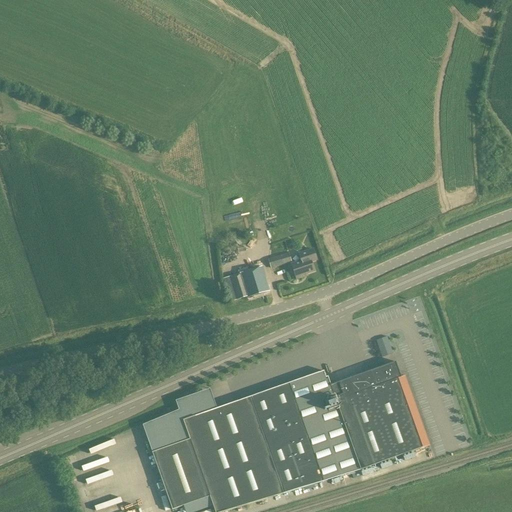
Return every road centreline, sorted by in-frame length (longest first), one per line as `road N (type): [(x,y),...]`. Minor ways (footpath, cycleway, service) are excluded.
road 1 (secondary): [(0,459),(330,316)]
road 2 (unclassified): [(323,294),(0,374)]
road 3 (unclassified): [(511,216),(323,294)]
road 4 (secondary): [(330,316),(511,240)]
